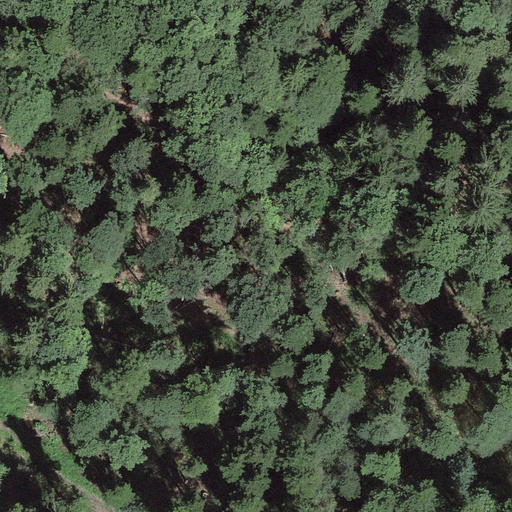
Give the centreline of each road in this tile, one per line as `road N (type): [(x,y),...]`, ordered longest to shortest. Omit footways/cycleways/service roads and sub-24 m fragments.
road 1 (track): [(0,243),(11,242),(178,376),(214,363),(323,363),(475,329),(511,340)]
road 2 (track): [(0,35),(112,71),(155,130),(174,207),(180,285),(214,363)]
